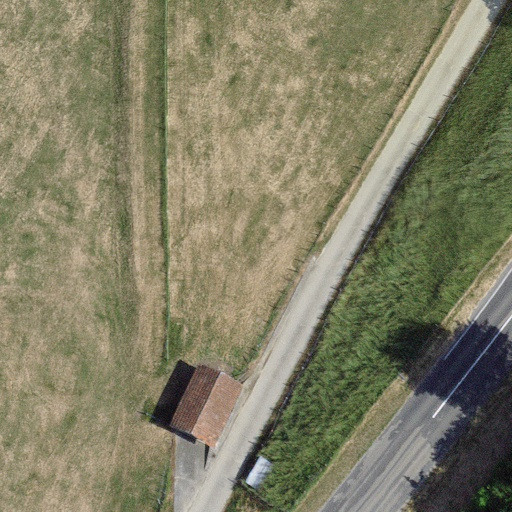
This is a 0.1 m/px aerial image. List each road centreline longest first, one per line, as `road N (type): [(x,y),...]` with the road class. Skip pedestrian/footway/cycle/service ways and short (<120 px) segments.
road 1 (track): [(199,511),(257,395),(486,0)]
road 2 (secondary): [(511,317),(352,511)]
